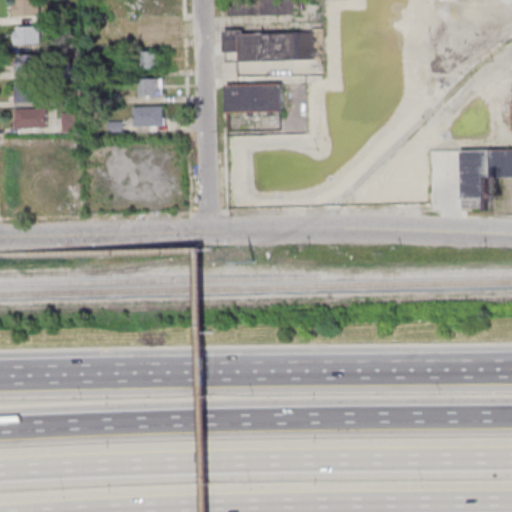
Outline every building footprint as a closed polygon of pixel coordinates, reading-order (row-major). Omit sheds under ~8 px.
[(42,0),(42,18),(16,18),(15,6),(18,6),(18,1),(42,0)] [(300,14),(300,0),(229,0),(230,15),(300,14)] [(352,0),(353,10),(395,9),(394,0),(352,0)] [(55,26),(55,16),(69,15),(69,25),(55,26)] [(163,23),(138,23),(138,37),(163,37),(163,23)] [(401,25),(345,26),(345,43),(334,43),(335,90),(345,89),(345,95),(334,95),(334,132),(368,131),(368,148),(403,147),(401,25)] [(16,46),(16,33),(19,33),(19,29),(42,28),(43,45),(16,46)] [(225,34),(244,33),(245,35),(314,32),(315,60),(242,64),(242,54),(226,55),(225,34)] [(140,70),(140,54),(160,53),(161,69),(140,70)] [(20,57),(47,56),(47,73),(18,74),(17,66),(21,66),(20,57)] [(65,79),(65,65),(82,64),(82,78),(65,79)] [(140,97),(140,82),(162,81),(162,97),(140,97)] [(17,84),(46,83),(46,103),(18,104),(17,84)] [(228,88),(283,86),(283,113),(228,115),(228,88)] [(66,106),(66,91),(82,90),(82,106),(66,106)] [(106,105),(105,96),(120,95),(120,104),(106,105)] [(135,128),(135,109),(164,108),(164,119),(166,119),(166,127),(135,128)] [(17,111),(49,110),(50,130),(18,131),(17,111)] [(64,134),(64,115),(82,114),(82,134),(64,134)] [(110,133),(110,123),(123,123),(124,133),(110,133)] [(492,153),(511,152),(511,179),(493,180),(492,153)] [(462,153),(490,153),(491,209),(463,209),(462,153)]
